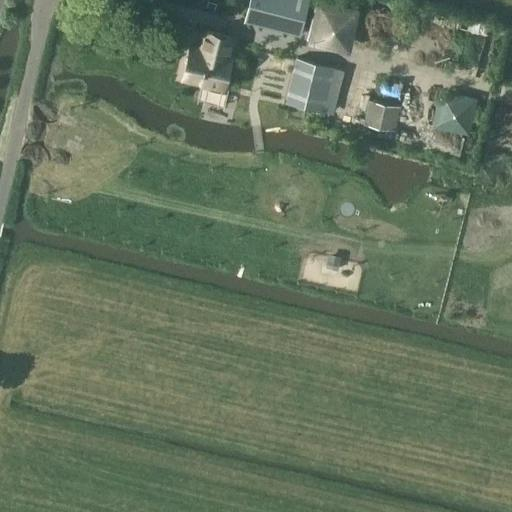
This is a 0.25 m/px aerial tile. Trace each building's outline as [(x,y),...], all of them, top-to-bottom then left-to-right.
[(250,0),(246,18),(301,32),(308,0),(250,0)] [(348,0),(317,0),(308,34),(350,46),(362,4),(348,0)] [(184,76),(223,85),(230,56),(227,55),(231,36),(207,30),(202,49),(191,46),(184,76)] [(321,109),(332,65),(297,56),(286,100),(321,109)] [(470,133),(480,93),(443,84),(433,123),(470,133)] [(398,107),(368,100),(363,123),(393,130),(398,107)] [(285,258),(297,260),(300,247),(288,244),(285,258)]
